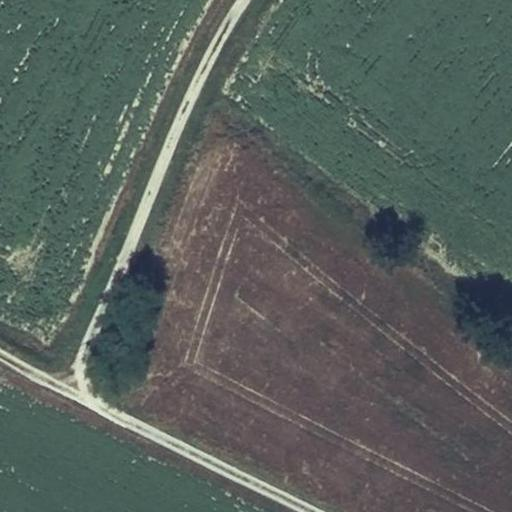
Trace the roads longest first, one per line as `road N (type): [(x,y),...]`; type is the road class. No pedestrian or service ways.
road 1 (track): [(68,391),(201,72),(244,0)]
road 2 (track): [(68,391),(305,511)]
